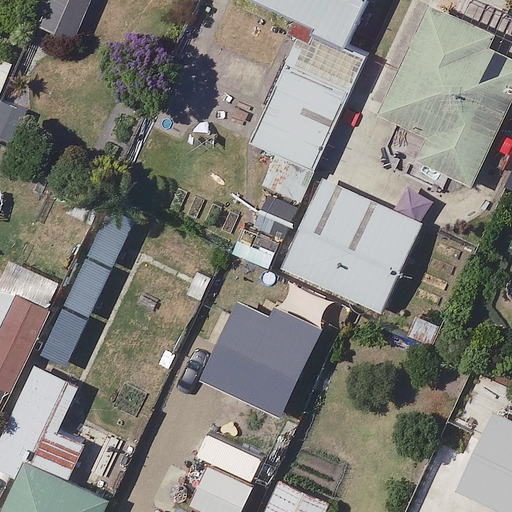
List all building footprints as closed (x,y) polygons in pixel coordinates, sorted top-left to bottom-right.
[(99,0),(55,0),(46,21),(84,36),(99,0)] [(273,0),(356,40),(374,0),(273,0)] [(511,108),(511,37),(434,3),(386,110),(436,132),(425,157),(480,181),(511,108)] [(0,112),(21,60),(0,51),(0,112)] [(360,82),(298,54),(260,138),(284,150),(270,181),(307,199),(360,82)] [(430,221),(330,175),(290,263),(389,308),(430,221)] [(0,350),(27,289),(0,277),(0,350)] [(330,325),(290,307),(269,353),(309,371),(330,325)] [(85,381),(41,362),(0,456),(0,462),(30,475),(13,511),(108,511),(116,494),(84,479),(99,444),(64,429),(85,381)] [(330,511),(336,499),(285,477),(269,511),(330,511)]
